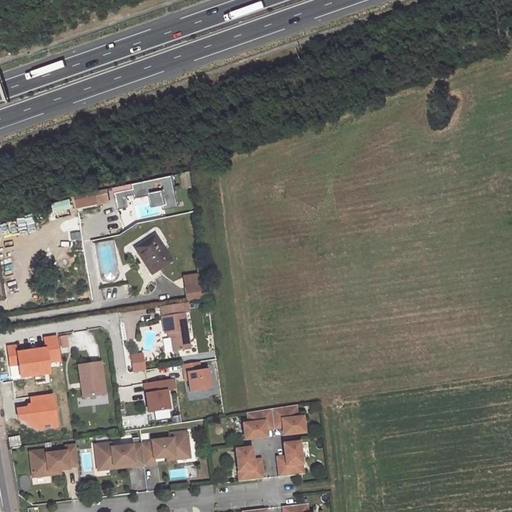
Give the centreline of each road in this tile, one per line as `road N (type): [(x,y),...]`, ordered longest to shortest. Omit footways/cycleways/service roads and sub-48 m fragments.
road 1 (motorway): [(0,118),(339,0)]
road 2 (motorway): [(261,0),(0,91)]
road 3 (residential): [(281,491),(107,511)]
road 4 (unknown): [(0,328),(151,316)]
